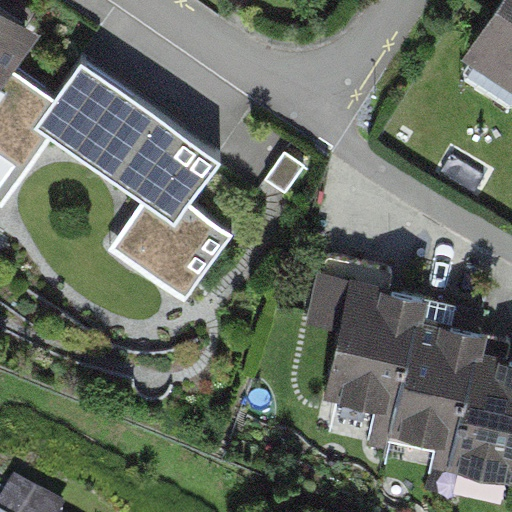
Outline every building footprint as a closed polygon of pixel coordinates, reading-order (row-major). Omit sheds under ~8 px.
[(0,0),(0,99),(46,24),(6,0),(0,0)] [(511,0),(503,0),(461,65),(511,98),(511,0)] [(225,150),(82,53),(37,119),(144,191),(117,232),(193,282),(233,222),(194,196),(225,150)] [(397,428),(420,287),(352,276),(329,417),(397,428)] [(461,473),(484,332),(416,321),(393,462),(461,473)] [(511,501),(511,356),(483,352),(460,493),(511,501)] [(38,511),(16,499),(7,511),(38,511)]
